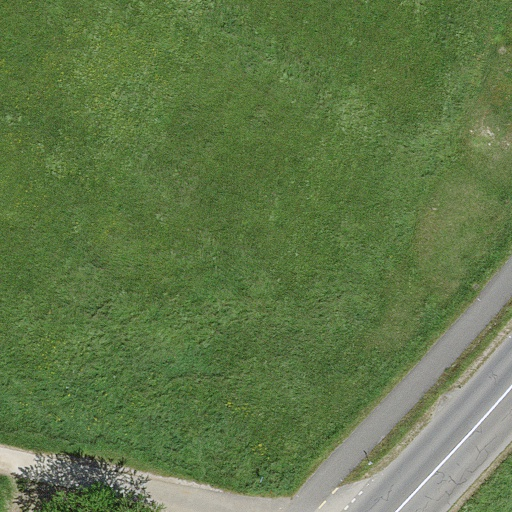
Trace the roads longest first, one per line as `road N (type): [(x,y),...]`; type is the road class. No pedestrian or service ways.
road 1 (track): [(0,459),(244,511)]
road 2 (tertiary): [(511,379),(397,511)]
